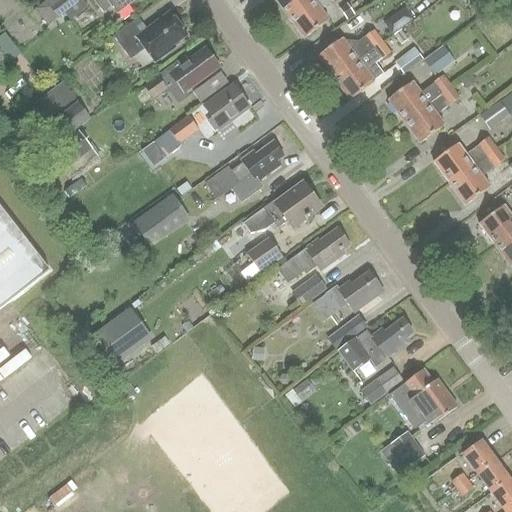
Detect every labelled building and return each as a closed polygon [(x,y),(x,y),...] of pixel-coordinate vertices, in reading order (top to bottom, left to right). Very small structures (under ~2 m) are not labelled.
[(83,0),(82,0),(46,0),(34,9),(47,27),(83,0)] [(91,0),(101,13),(110,7),(116,15),(135,0),(91,0)] [(274,0),(287,18),(310,0),(274,0)] [(334,0),(310,0),(287,18),(303,40),(319,28),(328,22),(320,10),(334,0)] [(353,9),(348,3),(339,10),(345,20),(356,12),(354,9),(353,9)] [(405,25),(413,19),(405,9),(397,15),(405,25)] [(169,14),(145,31),(137,19),(112,38),(129,61),(143,51),(153,64),(174,49),(173,47),(186,37),(169,14)] [(400,31),(393,36),(401,45),(407,41),(400,31)] [(374,32),(364,38),(372,50),(382,43),(374,32)] [(0,34),(0,52),(5,60),(14,53),(0,34)] [(342,39),(317,57),(333,79),(372,50),(364,38),(358,43),(349,49),(343,41),(342,39)] [(382,43),(372,50),(380,61),(390,54),(382,43)] [(431,72),(450,57),(442,47),(423,62),(431,72)] [(188,98),(184,93),(219,67),(205,49),(188,62),(185,57),(145,87),(146,88),(154,99),(167,90),(179,104),(188,98)] [(414,49),(394,64),(403,74),(422,60),(414,49)] [(372,50),(333,79),(349,101),(374,83),(373,82),(383,75),(375,64),(380,61),(372,50)] [(476,82),(471,75),(461,82),(466,90),(476,82)] [(388,100),(403,122),(450,87),(442,76),(432,83),(433,85),(420,94),(412,82),(388,100)] [(63,82),(30,107),(42,123),(75,99),(63,82)] [(206,107),(222,129),(250,108),(233,86),(206,107)] [(403,122),(419,143),(444,125),(436,114),(449,105),(459,98),(450,87),(403,122)] [(154,99),(146,88),(133,98),(142,109),(154,99)] [(77,102),(45,127),(57,143),(90,119),(77,102)] [(509,116),(499,102),(478,117),(488,131),(509,116)] [(155,168),(168,157),(184,145),(182,143),(199,129),(189,116),(143,152),(155,168)] [(78,132),(49,154),(62,171),(91,149),(78,132)] [(433,162),(449,183),(496,149),(487,137),(477,144),(478,145),(465,155),(457,144),(433,162)] [(227,168),(205,184),(216,200),(231,189),(241,203),(262,188),(257,182),(280,166),(277,162),(283,157),(273,143),(255,156),(253,152),(241,161),(243,164),(231,172),(227,168)] [(496,149),(449,183),(465,205),(490,187),(481,175),(493,166),(494,166),(504,159),(496,149)] [(286,223),(291,230),(320,209),(302,185),(274,205),(273,203),(242,225),(249,236),(264,232),(273,225),(276,230),(286,223)] [(172,196),(133,224),(148,245),(187,217),(172,196)] [(495,245),(511,232),(511,218),(503,206),(479,223),(495,245)] [(0,309),(47,273),(0,211),(0,309)] [(305,250),(276,270),(286,284),(303,272),(305,275),(316,267),(320,272),(344,255),(341,251),(348,246),(338,231),(319,244),(317,241),(304,250),(305,250)] [(511,232),(495,245),(510,266),(511,265),(511,232)] [(281,258),(268,240),(246,255),(259,273),(281,258)] [(325,295),(319,300),(310,307),(321,323),(347,304),(353,313),(375,297),(372,294),(379,288),(368,274),(351,286),(348,283),(338,290),(336,287),(325,295)] [(325,290),(317,279),(292,297),(300,308),(325,290)] [(115,366),(151,340),(129,310),(93,336),(115,366)] [(332,338),(339,347),(364,329),(357,319),(332,338)] [(337,351),(352,371),(369,359),(368,357),(379,349),(386,359),(408,343),(405,339),(413,334),(402,319),(385,332),(382,329),(371,337),(366,331),(355,339),(355,338),(337,351)] [(0,377),(9,371),(2,361),(16,350),(7,339),(0,344),(0,377)] [(251,361),(263,362),(264,349),(252,348),(251,361)] [(399,380),(389,367),(357,392),(367,405),(399,380)] [(423,370),(388,396),(389,397),(391,396),(409,420),(417,414),(426,427),(434,421),(435,424),(457,408),(437,380),(433,383),(423,370)] [(135,394),(127,385),(119,391),(127,400),(135,394)] [(423,456),(405,432),(389,444),(407,468),(423,456)] [(498,460),(484,439),(453,462),(468,482),(498,460)] [(468,482),(482,501),(511,479),(511,478),(498,460),(468,482)] [(447,481),(459,497),(471,487),(459,471),(447,481)] [(507,511),(511,509),(511,479),(482,501),(489,511),(507,511)] [(431,497),(436,504),(445,496),(440,490),(431,497)] [(450,503),(445,496),(436,504),(440,510),(441,510),(450,503)]
